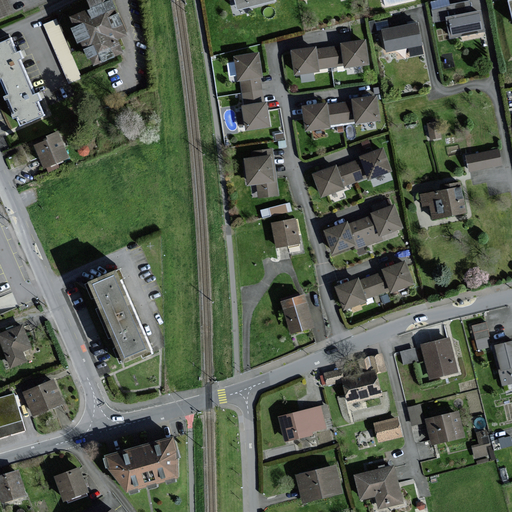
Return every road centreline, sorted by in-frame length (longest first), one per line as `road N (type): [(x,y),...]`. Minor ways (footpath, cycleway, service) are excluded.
road 1 (residential): [(342,31),(282,43),(275,57),(295,167),(344,346)]
road 2 (residential): [(100,430),(0,164)]
road 3 (residential): [(420,13),(439,91),(483,84),(494,94),(511,172)]
road 4 (residential): [(380,331),(420,486)]
road 5 (residential): [(240,387),(100,430)]
road 6 (residential): [(510,297),(380,331)]
road 7 (residential): [(240,387),(253,511)]
